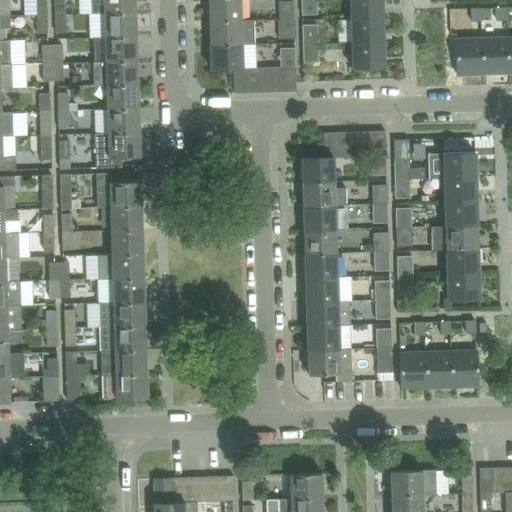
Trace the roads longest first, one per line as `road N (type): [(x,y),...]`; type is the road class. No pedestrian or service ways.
road 1 (residential): [(266,419),(258,109)]
road 2 (residential): [(258,109),(511,101)]
road 3 (residential): [(266,419),(511,412)]
road 4 (residential): [(258,109),(194,110),(170,89),(168,0)]
road 5 (residential): [(112,424),(266,419)]
